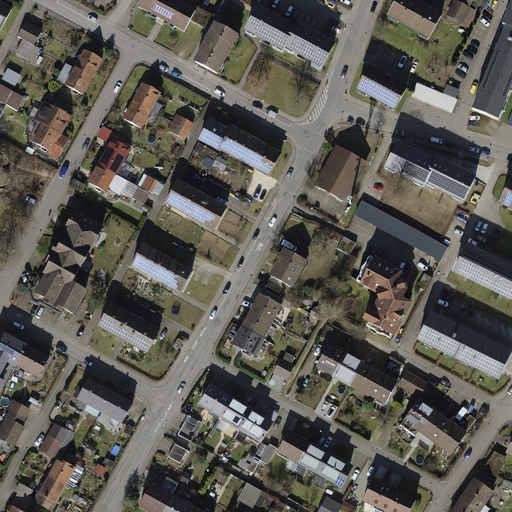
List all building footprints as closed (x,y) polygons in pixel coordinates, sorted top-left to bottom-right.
[(196,12),(173,0),(143,0),(140,6),(185,32),(196,12)] [(442,17),(411,0),(398,0),(389,17),(429,40),(442,17)] [(458,1),(449,15),(462,23),(470,8),(458,1)] [(0,4),(0,32),(3,34),(15,13),(0,4)] [(207,29),(214,15),(205,10),(198,24),(207,29)] [(300,30),(260,11),(249,34),(289,53),(300,30)] [(45,33),(28,24),(19,40),(25,43),(18,55),(36,65),(44,51),(38,48),(45,33)] [(239,37),(216,24),(196,61),(220,74),(239,37)] [(511,28),(508,27),(491,68),(511,76),(511,28)] [(339,49),(300,30),(289,53),(328,72),(339,49)] [(103,60),(87,51),(77,69),(92,78),(103,60)] [(370,68),(359,89),(397,110),(408,89),(370,68)] [(511,76),(491,68),(473,109),(498,120),(511,88),(511,76)] [(17,86),(22,75),(9,69),(4,80),(17,86)] [(92,78),(77,69),(66,87),(81,96),(92,78)] [(447,96),(416,84),(411,98),(453,114),(462,92),(450,87),(447,96)] [(146,85),(137,102),(154,111),(163,94),(146,85)] [(25,99),(0,86),(0,119),(2,121),(8,107),(18,112),(25,99)] [(137,102),(128,120),(146,129),(154,111),(137,102)] [(72,118),(55,109),(45,127),(62,136),(72,118)] [(192,125),(179,118),(172,132),(185,139),(192,125)] [(250,140),(216,122),(205,143),(239,160),(250,140)] [(62,136),(45,127),(36,145),(53,154),(62,136)] [(284,157),(250,140),(239,160),(273,178),(284,157)] [(132,151),(112,141),(102,162),(122,171),(132,151)] [(389,169),(429,187),(439,166),(398,147),(389,169)] [(339,148),(320,187),(350,202),(369,163),(339,148)] [(122,171),(102,162),(91,183),(111,192),(122,171)] [(429,187),(470,205),(479,184),(439,166),(429,187)] [(232,210),(183,183),(172,202),(221,229),(232,210)] [(511,186),(503,204),(511,208),(511,186)] [(449,248),(364,203),(357,217),(441,262),(449,248)] [(102,229),(75,215),(34,297),(72,317),(87,288),(75,282),(102,229)] [(346,237),(340,247),(351,253),(357,244),(346,237)] [(195,274),(145,247),(134,267),(184,294),(195,274)] [(509,267),(469,247),(457,270),(497,290),(509,267)] [(285,251),(271,277),(293,288),(307,262),(285,251)] [(377,291),(381,301),(387,290),(402,299),(407,289),(403,276),(395,272),(396,270),(371,257),(358,281),(377,291)] [(511,268),(509,267),(497,290),(511,297),(511,268)] [(411,304),(402,299),(387,290),(381,301),(368,325),(392,338),(411,304)] [(262,295),(252,312),(273,323),(282,306),(262,295)] [(163,330),(114,305),(104,325),(153,350),(163,330)] [(252,312),(243,329),(263,340),(273,323),(252,312)] [(475,336),(433,316),(421,341),(463,361),(475,336)] [(511,339),(476,326),(473,334),(509,348),(511,340),(511,339)] [(243,329),(235,345),(255,356),(263,340),(243,329)] [(3,334),(0,339),(0,355),(3,357),(17,365),(27,347),(3,334)] [(511,365),(511,353),(475,336),(463,361),(505,380),(511,365)] [(346,356),(329,346),(318,367),(335,377),(346,356)] [(27,347),(17,365),(39,377),(49,359),(27,347)] [(288,381),(299,359),(287,352),(276,374),(288,381)] [(364,365),(346,356),(335,377),(352,386),(364,365)] [(381,375),(364,365),(352,386),(370,396),(381,375)] [(408,372),(401,383),(434,401),(440,389),(408,372)] [(398,384),(381,375),(370,396),(387,405),(398,384)] [(82,401),(105,412),(114,392),(92,381),(82,401)] [(233,400),(212,387),(202,405),(224,417),(233,400)] [(105,412),(127,423),(137,403),(114,392),(105,412)] [(255,412),(233,400),(224,417),(245,429),(255,412)] [(402,426),(416,437),(435,411),(421,400),(402,426)] [(18,402),(2,436),(19,444),(35,411),(18,402)] [(421,430),(439,443),(453,424),(435,411),(421,430)] [(276,424),(255,412),(245,429),(266,441),(276,424)] [(203,424),(190,417),(180,435),(194,442),(203,424)] [(57,424),(44,449),(58,456),(71,431),(57,424)] [(439,443),(453,454),(467,434),(453,424),(439,443)] [(301,464),(312,443),(290,432),(280,453),(301,464)] [(322,475),(333,454),(312,443),(301,464),(322,475)] [(188,451),(177,445),(171,456),(183,462),(188,451)] [(271,446),(263,461),(270,464),(278,449),(271,446)] [(344,486),(355,465),(333,454),(322,475),(344,486)] [(262,478),(269,465),(252,455),(244,469),(262,478)] [(496,455),(487,472),(498,478),(507,461),(496,455)] [(62,460),(50,482),(64,489),(76,468),(62,460)] [(78,469),(72,479),(78,483),(84,472),(78,469)] [(414,511),(419,502),(374,481),(366,498),(394,511),(414,511)] [(50,482),(38,503),(52,511),(64,489),(50,482)] [(479,483),(466,502),(480,511),(486,511),(498,496),(479,483)] [(28,507),(37,491),(23,484),(14,499),(28,507)] [(165,511),(173,497),(152,486),(143,505),(157,511),(165,511)] [(264,494),(248,486),(241,500),(257,508),(264,494)] [(192,511),(195,508),(173,497),(165,511),(192,511)] [(339,511),(342,509),(326,500),(319,511),(339,511)] [(480,511),(466,502),(458,511),(480,511)]
